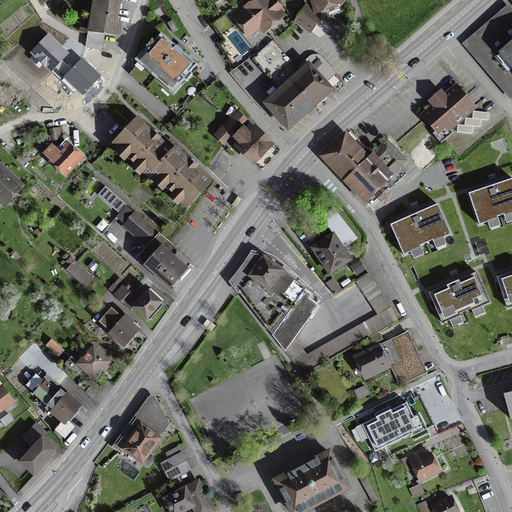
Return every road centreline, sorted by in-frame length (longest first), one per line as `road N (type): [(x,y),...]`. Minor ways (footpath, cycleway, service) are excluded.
road 1 (residential): [(300,155),(369,227),(451,376)]
road 2 (primary): [(147,364),(300,155)]
road 3 (residential): [(145,0),(98,102),(0,132)]
road 4 (residential): [(300,155),(224,76),(177,0)]
road 5 (residential): [(147,364),(229,511)]
road 6 (residential): [(451,376),(511,511)]
road 7 (primary): [(62,477),(147,364)]
road 8 (primary): [(378,85),(479,0)]
